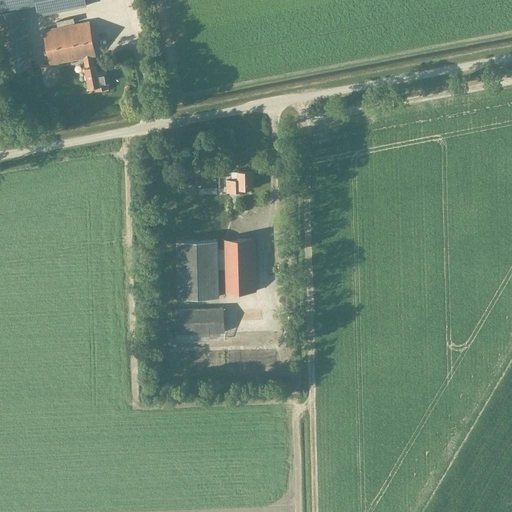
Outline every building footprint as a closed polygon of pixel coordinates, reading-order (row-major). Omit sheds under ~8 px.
[(86,6),(84,0),(0,0),(0,12),(21,9),(21,7),(36,4),(34,0),(37,0),(40,15),(86,6)] [(82,58),(84,68),(85,68),(94,66),(92,56),(95,56),(89,22),(43,30),(50,64),(82,58)] [(85,68),(88,88),(95,87),(96,91),(108,89),(105,71),(97,72),(96,66),(94,66),(85,68)] [(240,189),(253,188),(252,171),(237,172),(238,179),(226,180),(226,192),(240,192),(240,189)] [(222,268),(223,292),(256,291),(254,239),(221,239),(222,249),(218,249),(217,239),(177,240),(178,297),(219,296),(218,268),(222,268)] [(175,309),(176,341),(224,340),(223,308),(175,309)]
